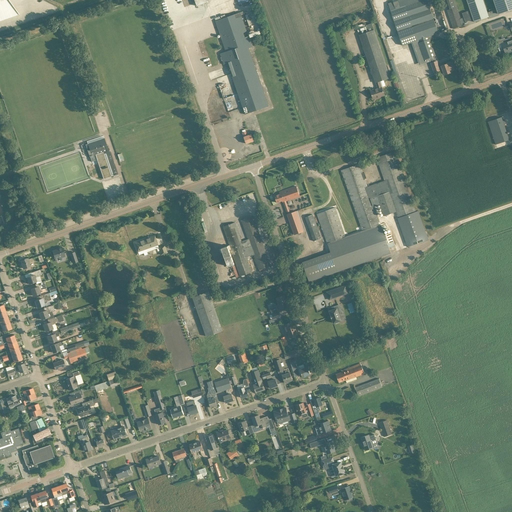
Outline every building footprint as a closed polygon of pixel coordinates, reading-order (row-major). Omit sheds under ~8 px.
[(407,0),(399,0),(388,4),(387,4),(401,45),(401,46),(402,46),(402,45),(411,42),(416,40),(411,26),(433,18),(427,0),(423,0),(409,5),(407,0)] [(447,10),(447,11),(453,29),(460,27),(461,28),(469,26),(468,23),(465,25),(463,18),(461,19),(454,0),(446,0),(450,9),(447,10)] [(498,14),(496,10),(487,13),(483,0),(466,0),(474,22),(488,17),(489,19),(499,15),(498,14)] [(465,22),(471,20),(468,11),(462,13),(465,22)] [(244,15),(243,12),(220,19),(215,21),(226,52),(220,54),(224,64),(229,63),(234,76),(232,76),(238,94),(242,108),(245,115),(269,106),(262,86),(249,48),(252,47),(252,46),(248,36),(245,37),(244,35),(245,34),(247,33),(241,15),(244,15)] [(425,63),(430,62),(430,61),(429,58),(436,56),(430,40),(433,39),(432,35),(438,33),(433,18),(411,26),(416,40),(411,42),(412,45),(414,45),(420,61),(424,60),(425,63)] [(372,23),(366,25),(366,23),(356,26),(358,32),(373,27),(372,23)] [(375,83),(376,82),(383,80),(390,78),(374,30),(359,35),(375,83)] [(502,43),(505,53),(511,50),(511,39),(508,41),(508,38),(501,41),(502,43)] [(439,67),(437,61),(431,63),(432,68),(434,73),(440,70),(443,69),(445,74),(451,72),(450,71),(455,70),(452,61),(447,63),(447,64),(441,66),(442,66),(439,67)] [(385,86),(383,80),(376,82),(378,89),(370,91),(373,98),(380,96),(380,97),(384,95),(382,87),(381,87),(385,86)] [(509,140),(501,117),(497,119),(488,122),(489,127),(495,145),(504,142),(509,140)] [(248,136),(246,131),(243,133),(244,137),(246,144),(254,141),(251,135),(248,136)] [(88,143),(90,150),(88,151),(90,157),(92,162),(96,161),(94,155),(95,155),(103,152),(107,151),(105,146),(107,145),(104,138),(88,143)] [(107,151),(103,152),(95,155),(103,179),(118,174),(110,152),(107,153),(107,151)] [(341,170),(362,230),(345,236),(335,207),(317,214),(327,243),(331,252),(302,262),(309,282),(391,253),(389,248),(395,246),(390,232),(384,234),(374,206),(379,204),(383,216),(395,212),(397,218),(398,218),(408,247),(428,240),(418,211),(416,212),(395,151),(377,158),(385,181),(367,187),(364,179),(366,178),(364,172),(362,173),(359,164),(341,170)] [(283,202),(300,196),(296,186),(279,192),(280,194),(275,196),(277,203),(282,201),(283,202)] [(296,211),(287,214),(294,235),(303,231),(296,211)] [(313,214),(305,217),(314,241),(321,238),(313,214)] [(222,248),(223,253),(228,266),(234,264),(231,254),(232,254),(240,276),(252,272),(247,257),(253,255),(259,270),(271,266),(253,216),(241,220),(248,239),(241,241),(235,222),(223,226),(231,249),(229,250),(228,246),(222,248)] [(146,249),(158,245),(156,241),(155,236),(135,243),(136,247),(139,255),(143,253),(144,256),(148,254),(146,249)] [(160,255),(167,253),(165,245),(158,247),(159,251),(160,255)] [(65,256),(63,251),(62,247),(58,248),(58,249),(52,251),(54,256),(55,258),(58,257),(59,258),(65,256)] [(29,263),(33,262),(32,258),(28,260),(28,258),(21,261),(23,269),(28,267),(30,266),(29,263)] [(35,277),(38,276),(39,277),(42,276),(40,270),(37,271),(36,271),(31,273),(32,275),(27,277),(29,284),(34,282),(37,281),(35,277)] [(41,293),(40,290),(46,288),(44,281),(41,283),(41,282),(35,284),(36,287),(31,289),(33,296),(41,293)] [(346,285),(332,290),(335,298),(349,293),(346,286),(346,285)] [(193,297),(205,332),(206,336),(222,331),(209,292),(193,297)] [(45,295),(45,294),(39,296),(40,299),(35,301),(37,308),(42,306),(45,305),(44,302),(51,300),(49,293),(45,295)] [(284,295),(279,297),(276,298),(279,305),(277,306),(278,309),(287,306),(284,295)] [(44,311),(39,313),(41,319),(47,317),(48,320),(52,318),(53,318),(54,318),(52,312),(55,311),(53,305),(49,306),(43,308),(44,311)] [(339,321),(341,320),(339,315),(341,314),(338,305),(332,307),(333,310),(329,311),(331,315),(330,316),(332,319),(334,323),(336,322),(336,323),(339,322),(339,321)] [(272,316),(273,319),(274,320),(281,317),(279,311),(271,313),(272,316)] [(52,325),(55,324),(64,321),(62,315),(54,318),(53,318),(52,318),(48,320),(49,323),(43,324),(45,331),(50,330),(53,329),(52,325)] [(10,323),(8,317),(0,319),(0,321),(1,325),(10,323)] [(288,333),(290,337),(299,333),(296,324),(293,326),(291,322),(284,325),(287,333),(288,333)] [(12,329),(10,323),(1,325),(3,332),(12,329)] [(60,329),(61,333),(80,327),(78,323),(60,329)] [(57,330),(56,330),(52,332),(53,334),(47,336),(50,343),(54,341),(57,340),(56,336),(59,335),(57,330)] [(6,338),(8,344),(16,341),(14,335),(6,338)] [(16,341),(8,344),(10,350),(18,347),(16,341)] [(67,348),(68,351),(76,349),(83,346),(85,346),(83,341),(81,342),(66,347),(67,348)] [(53,353),(61,350),(59,346),(62,345),(61,342),(58,343),(50,345),(53,353)] [(269,352),(267,345),(260,347),(262,354),(269,352)] [(10,350),(12,356),(20,353),(18,347),(10,350)] [(82,349),(81,348),(81,347),(70,351),(70,352),(67,353),(67,355),(63,356),(65,359),(69,358),(71,364),(75,363),(74,362),(78,360),(77,358),(86,355),(84,348),(82,349)] [(295,361),(294,357),(298,356),(296,350),(287,353),(289,359),(290,362),(295,361)] [(14,362),(18,361),(22,359),(20,353),(12,356),(14,362)] [(284,374),(283,370),(280,359),(274,361),(278,372),(280,377),(283,376),(285,383),(292,380),(290,372),(284,374)] [(63,367),(66,367),(63,360),(53,363),(55,370),(58,369),(59,370),(64,369),(63,367)] [(306,377),(306,375),(310,374),(308,369),(311,368),(309,362),(305,364),(303,364),(304,364),(298,366),(301,372),(302,377),(303,377),(304,377),(306,377)] [(26,371),(24,363),(18,366),(14,367),(15,371),(19,369),(20,373),(26,371)] [(336,374),(339,382),(346,380),(347,383),(357,379),(356,377),(365,373),(361,363),(341,371),(342,372),(336,374)] [(256,383),(257,384),(253,385),(254,388),(256,393),(259,392),(259,390),(265,388),(263,384),(258,370),(257,367),(251,369),(252,372),(250,373),(252,378),(254,377),(256,383)] [(70,390),(79,387),(75,376),(79,375),(78,371),(72,373),(73,376),(66,379),(70,390)] [(106,374),(108,381),(94,386),(96,391),(110,387),(111,387),(119,384),(115,372),(106,374)] [(278,385),(276,379),(275,375),(271,377),(270,376),(271,376),(270,373),(262,375),(264,379),(267,378),(268,382),(270,388),(278,385)] [(232,388),(230,383),(228,378),(215,382),(218,392),(226,390),(228,395),(224,396),(226,403),(234,400),(230,388),(232,388)] [(382,388),(382,387),(379,378),(355,387),(358,396),(382,388)] [(249,395),(248,391),(250,390),(247,379),(244,380),(243,384),(244,387),(238,389),(240,393),(241,398),(249,395)] [(201,388),(191,391),(193,398),(203,395),(201,388)] [(216,393),(215,389),(211,390),(212,394),(207,396),(211,408),(217,406),(217,405),(220,404),(216,393)] [(82,395),(81,390),(71,393),(72,396),(69,397),(71,404),(82,401),(80,395),(82,395)] [(35,393),(27,396),(28,398),(26,399),(27,402),(32,400),(36,398),(35,393)] [(14,407),(14,406),(19,404),(17,399),(15,395),(12,396),(10,395),(9,397),(6,398),(6,397),(0,399),(0,401),(1,403),(0,403),(0,416),(5,415),(4,413),(11,411),(10,408),(14,407)] [(314,413),(315,413),(317,420),(321,419),(318,412),(319,411),(319,410),(320,410),(319,406),(322,405),(320,397),(313,399),(314,399),(310,400),(314,413)] [(83,407),(78,408),(80,417),(92,413),(92,412),(90,407),(93,406),(94,405),(94,403),(100,402),(98,398),(93,400),(85,402),(85,403),(82,404),(83,407)] [(187,403),(187,404),(190,414),(198,412),(196,405),(196,406),(194,402),(191,403),(191,401),(190,401),(187,402),(187,403)] [(304,406),(303,403),(296,405),(297,409),(296,409),(298,415),(305,412),(306,415),(309,414),(310,416),(314,415),(310,404),(306,405),(304,406)] [(25,411),(24,406),(23,406),(23,405),(17,407),(19,412),(21,412),(22,415),(26,414),(25,411)] [(184,414),(182,410),(181,406),(170,410),(173,418),(184,414)] [(282,408),(281,409),(278,410),(274,411),(275,414),(274,415),(275,419),(276,418),(277,421),(278,424),(290,420),(290,419),(291,419),(292,423),(297,421),(294,413),(290,415),(289,416),(286,408),(282,409),(282,408)] [(42,414),(40,409),(33,411),(34,414),(31,415),(32,417),(37,416),(42,414)] [(166,422),(164,418),(162,412),(155,414),(159,425),(166,422)] [(270,425),(267,416),(264,418),(264,417),(260,419),(259,415),(252,417),(254,424),(252,425),(252,427),(253,430),(254,432),(262,430),(261,428),(267,426),(266,425),(268,424),(271,432),(276,431),(273,424),(270,425)] [(35,440),(36,442),(44,440),(51,438),(50,434),(51,433),(49,430),(48,427),(46,428),(41,418),(37,420),(29,422),(33,433),(33,434),(32,434),(35,440)] [(124,420),(120,421),(122,428),(112,431),(113,435),(114,440),(115,439),(115,438),(122,436),(123,437),(127,435),(125,429),(131,427),(128,418),(124,420)] [(137,422),(140,430),(147,428),(148,430),(152,429),(148,418),(137,422)] [(245,430),(247,435),(254,432),(253,430),(252,427),(252,425),(248,427),(246,420),(238,423),(241,432),(245,430)] [(387,420),(379,423),(384,437),(392,434),(387,420)] [(315,428),(318,435),(322,433),(322,434),(331,430),(328,421),(321,423),(322,426),(315,428)] [(12,449),(13,451),(14,451),(13,451),(17,450),(16,446),(23,443),(18,428),(10,431),(10,429),(0,433),(2,438),(0,438),(0,458),(11,454),(11,455),(10,450),(12,449)] [(222,432),(221,431),(217,432),(220,442),(221,442),(221,443),(225,441),(224,441),(231,439),(228,430),(222,432)] [(377,443),(374,434),(369,436),(369,435),(366,436),(361,437),(366,450),(370,449),(373,448),(373,447),(372,445),(377,443)] [(84,437),(80,439),(82,444),(83,444),(85,451),(92,449),(90,441),(89,441),(87,435),(84,436),(84,437)] [(99,436),(99,438),(100,440),(97,441),(97,442),(98,447),(105,445),(104,440),(103,439),(102,435),(99,436)] [(206,445),(210,457),(216,455),(214,449),(216,448),(212,435),(207,437),(209,444),(206,445)] [(316,435),(305,439),(306,444),(317,440),(316,435)] [(241,438),(235,441),(238,448),(244,446),(241,438)] [(309,443),(311,449),(323,445),(321,439),(309,443)] [(324,444),(327,454),(335,451),(333,445),(335,445),(333,440),(324,444)] [(203,449),(202,446),(200,441),(189,445),(192,453),(203,449)] [(24,455),(23,455),(26,465),(27,465),(29,470),(38,467),(36,463),(53,457),(53,458),(54,457),(50,444),(38,448),(37,445),(22,450),(24,455)] [(234,448),(227,454),(231,460),(236,456),(237,457),(239,456),(234,448)] [(186,456),(185,453),(184,449),(173,452),(175,460),(186,456)] [(247,459),(250,464),(271,453),(270,450),(252,459),(251,457),(247,459)] [(161,463),(160,461),(159,456),(151,459),(150,458),(146,460),(149,468),(161,463)] [(343,473),(345,473),(343,469),(344,468),(343,468),(342,466),(343,466),(342,466),(341,462),(334,464),(334,462),(333,457),(321,461),(323,466),(329,464),(329,466),(332,477),(340,474),(340,476),(343,474),(343,473)] [(165,475),(166,475),(171,473),(166,461),(162,462),(164,468),(163,468),(165,475)] [(239,468),(234,470),(237,476),(248,468),(244,463),(238,467),(239,468)] [(132,472),(131,470),(130,465),(122,468),(122,469),(116,472),(119,479),(129,475),(128,473),(132,472)] [(110,485),(106,475),(105,471),(100,472),(102,479),(97,480),(99,488),(104,487),(110,485)] [(293,479),(296,487),(302,486),(299,477),(293,479)] [(66,483),(59,486),(61,492),(66,490),(68,498),(75,496),(72,490),(69,491),(66,483)] [(61,492),(59,486),(51,489),(54,498),(57,497),(62,495),(61,492)] [(338,490),(337,486),(332,488),(329,489),(330,494),(331,493),(332,496),(334,495),(336,494),(335,492),(338,491),(338,490)] [(349,486),(344,488),(341,489),(340,489),(341,493),(342,493),(343,493),(344,493),(346,499),(347,499),(347,500),(348,500),(349,500),(349,501),(350,500),(351,500),(351,499),(352,499),(352,498),(352,497),(353,497),(351,493),(353,492),(352,489),(350,489),(349,486)] [(38,493),(41,502),(41,503),(46,501),(48,507),(52,505),(53,505),(51,498),(49,499),(46,490),(38,493)] [(136,490),(126,494),(128,500),(138,497),(136,490)] [(115,501),(112,492),(104,494),(105,498),(103,499),(104,502),(105,504),(110,503),(111,503),(111,502),(115,501)] [(38,503),(41,502),(38,493),(30,496),(34,507),(39,506),(38,503)] [(22,509),(26,507),(26,508),(29,507),(30,511),(34,511),(32,506),(31,502),(28,503),(26,497),(18,500),(20,506),(21,506),(22,509)]
